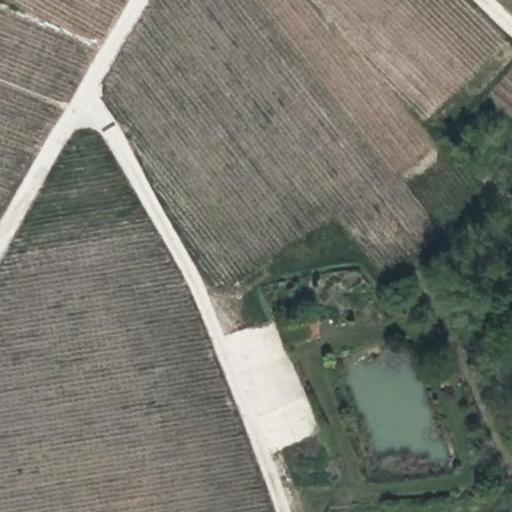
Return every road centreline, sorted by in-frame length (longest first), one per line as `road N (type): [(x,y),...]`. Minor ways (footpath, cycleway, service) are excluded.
road 1 (track): [(78,103),(111,130),(192,279),(284,511)]
road 2 (track): [(0,241),(139,0)]
